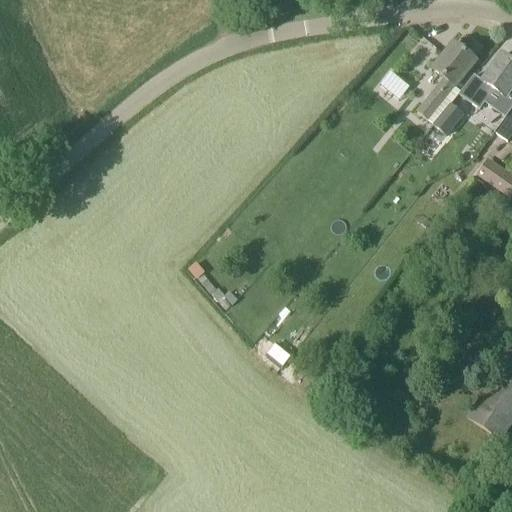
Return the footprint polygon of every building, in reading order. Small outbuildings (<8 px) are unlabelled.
[(453,88),(473,64),(475,66),(476,65),(451,45),(450,46),(452,47),(433,70),(431,69),(430,70),(442,80),(416,113),(431,125),(458,93),(453,88)] [(474,77),(458,97),(476,111),(482,104),(504,120),(511,109),(511,65),(500,57),(480,82),(474,77)] [(445,140),(463,118),(449,107),(431,129),(445,140)] [(511,112),(496,135),(507,143),(511,135),(511,112)] [(511,204),(511,203),(511,178),(487,161),(475,178),(511,204)] [(511,373),(501,367),(467,418),(502,442),(511,427),(511,373)]
